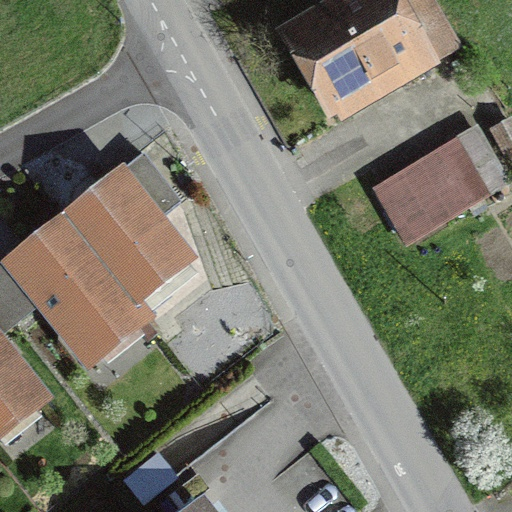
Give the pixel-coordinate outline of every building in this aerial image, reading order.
[(407,0),(304,0),(277,15),(331,113),(438,55),(407,0)] [(472,153),(377,207),(408,262),(503,207),(472,153)] [(67,221),(132,302),(186,259),(121,178),(67,221)] [(12,265),(90,362),(145,318),(132,302),(67,221),(12,265)] [(0,432),(42,399),(0,346),(0,432)] [(158,459),(123,482),(138,504),(173,482),(158,459)] [(215,511),(197,490),(170,511),(215,511)]
